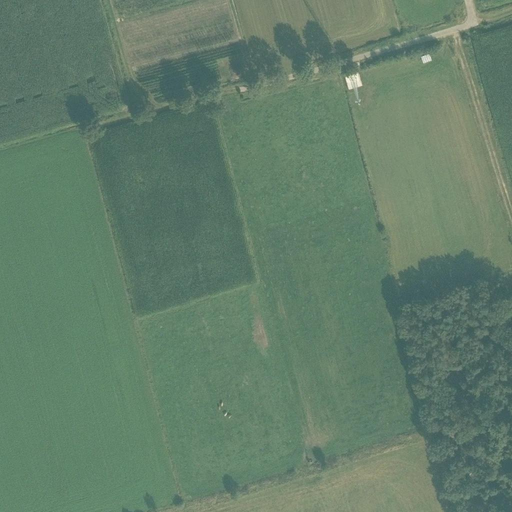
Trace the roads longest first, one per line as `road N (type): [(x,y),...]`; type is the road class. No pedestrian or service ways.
road 1 (track): [(0,158),(511,12)]
road 2 (track): [(511,210),(456,30)]
